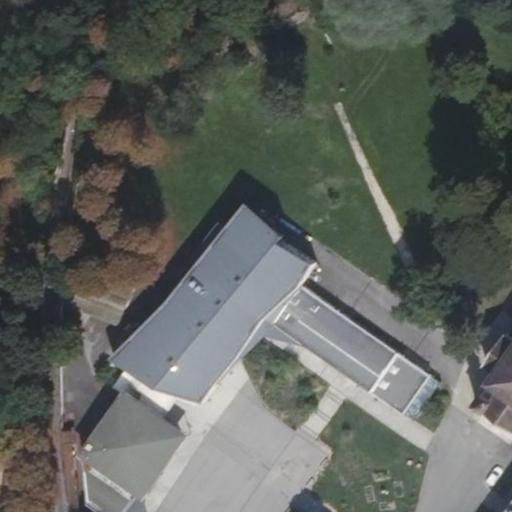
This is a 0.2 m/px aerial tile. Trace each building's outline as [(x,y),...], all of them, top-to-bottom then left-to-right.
[(277,320),(303,281),(320,262),(280,243),(286,233),(250,200),(117,356),(157,385),(206,404),(277,320)] [(121,327),(138,289),(81,266),(65,305),(121,327)] [(303,281),(277,320),(403,407),(430,368),(303,281)] [(511,337),(506,333),(483,365),(496,375),(476,405),(511,430),(511,337)] [(412,413),(440,374),(430,368),(403,407),(412,413)] [(149,497),(193,434),(132,389),(127,396),(184,436),(164,465),(158,475),(145,494),(149,497)] [(131,511),(145,494),(158,475),(164,465),(184,436),(127,396),(88,450),(94,505),(104,511),(131,511)] [(83,511),(76,443),(75,431),(62,433),(62,438),(63,446),(67,487),(69,511),(83,511)]
